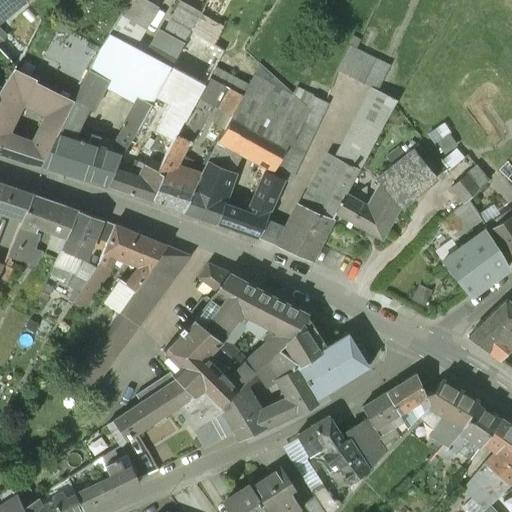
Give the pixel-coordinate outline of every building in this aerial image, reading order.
[(0,0),(0,19),(23,0),(0,0)] [(108,34),(135,48),(159,9),(145,0),(132,0),(128,3),(108,34)] [(206,0),(199,13),(191,30),(213,43),(236,0),(206,0)] [(162,33),(159,31),(146,54),(171,67),(191,30),(199,13),(178,2),(162,33)] [(213,43),(191,30),(171,67),(155,97),(167,103),(156,125),(173,135),(191,103),(202,83),(207,76),(218,57),(223,49),(213,43)] [(135,48),(108,34),(100,46),(88,71),(107,81),(137,97),(151,104),(155,97),(171,67),(146,54),(135,48)] [(390,64),(350,44),(338,69),(378,89),(390,64)] [(84,78),(51,62),(48,68),(63,75),(62,78),(80,87),(84,78)] [(292,95),(258,64),(251,79),(242,95),(232,114),(219,138),(256,159),(257,159),(274,168),(288,142),(291,146),(308,110),(292,95)] [(12,70),(0,88),(0,95),(1,96),(19,106),(22,103),(32,84),(33,82),(12,70)] [(107,81),(88,71),(84,78),(80,87),(73,100),(88,108),(93,110),(107,81)] [(242,95),(207,76),(202,83),(191,103),(209,112),(213,105),(232,114),(242,95)] [(71,103),(32,84),(22,103),(47,116),(33,143),(24,162),(40,165),(56,133),(71,103)] [(308,110),(291,146),(297,149),(283,179),(289,179),(326,101),(297,85),(292,95),(308,110)] [(1,96),(0,97),(0,153),(24,162),(33,143),(20,138),(24,130),(13,125),(10,134),(6,133),(19,106),(1,96)] [(151,104),(137,97),(122,123),(123,124),(122,125),(124,126),(117,138),(116,138),(114,142),(90,134),(87,143),(82,142),(83,139),(79,138),(79,141),(72,139),(56,133),(40,165),(106,186),(114,168),(121,154),(136,130),(151,104)] [(151,104),(136,130),(121,154),(114,168),(127,173),(137,177),(143,164),(162,173),(152,201),(181,211),(199,177),(175,165),(187,143),(189,144),(190,140),(193,142),(209,112),(191,103),(173,135),(156,125),(167,103),(155,97),(151,104)] [(71,103),(56,133),(72,139),(88,108),(73,100),(71,103)] [(361,113),(313,203),(331,218),(335,212),(345,193),(362,163),(382,125),(361,113)] [(274,168),(271,172),(283,179),(297,149),(291,146),(288,142),(274,168)] [(414,149),(376,180),(384,189),(398,208),(437,177),(414,149)] [(261,179),(247,211),(223,205),(216,223),(257,237),(283,179),(271,172),(274,168),(257,159),(253,168),(257,171),(254,175),(261,179)] [(233,171),(207,161),(199,177),(181,211),(216,223),(223,205),(225,201),(223,201),(233,171)] [(162,173),(143,164),(137,177),(127,173),(114,168),(106,186),(152,201),(162,173)] [(466,174),(451,185),(463,203),(467,200),(477,189),(466,174)] [(32,195),(0,184),(0,209),(23,217),(32,195)] [(384,189),(373,209),(345,193),(335,212),(382,238),(398,208),(384,189)] [(77,211),(32,195),(23,217),(9,252),(10,258),(35,268),(41,252),(33,249),(38,237),(34,236),(38,225),(67,236),(77,211)] [(313,203),(303,197),(300,202),(298,202),(276,245),(310,260),(331,218),(313,203)] [(463,203),(454,209),(441,223),(451,238),(480,220),(467,200),(463,203)] [(67,236),(61,250),(54,262),(74,271),(79,257),(82,256),(92,232),(96,234),(101,220),(77,211),(67,236)] [(511,215),(487,232),(492,241),(493,240),(505,261),(511,256),(511,215)] [(134,234),(114,224),(96,266),(88,278),(99,284),(110,268),(113,257),(123,260),(134,234)] [(484,228),(459,246),(441,260),(469,295),(508,267),(505,261),(493,240),(492,241),(487,232),(484,228)] [(164,247),(134,234),(123,260),(137,266),(124,283),(119,280),(104,303),(117,312),(164,247)] [(165,247),(133,290),(117,312),(138,327),(190,256),(165,246),(165,247)] [(9,252),(0,247),(0,264),(2,266),(7,257),(9,252)] [(2,266),(0,270),(0,278),(4,280),(10,267),(11,262),(9,261),(10,258),(7,257),(2,266)] [(74,271),(54,262),(48,277),(69,285),(75,276),(72,274),(74,271)] [(229,273),(207,264),(197,278),(214,291),(229,273)] [(278,351),(284,344),(289,339),(301,323),(308,314),(229,273),(214,291),(190,321),(184,328),(181,326),(177,330),(179,333),(163,351),(175,363),(168,373),(176,378),(161,387),(140,402),(139,403),(113,419),(127,440),(177,407),(201,391),(217,406),(238,387),(256,371),(278,351)] [(86,281),(75,276),(69,285),(75,288),(68,301),(73,303),(86,281)] [(99,284),(88,278),(86,281),(73,303),(82,309),(99,284)] [(511,306),(509,302),(498,306),(467,337),(499,360),(511,347),(501,337),(511,325),(511,306)] [(117,312),(74,371),(94,386),(138,327),(117,312)] [(318,352),(308,336),(308,335),(301,323),(289,339),(284,344),(298,365),(297,367),(315,398),(366,366),(346,334),(318,352)] [(511,325),(501,337),(511,347),(511,325)] [(250,405),(245,397),(221,412),(234,432),(238,440),(296,413),(297,414),(317,402),(315,398),(297,367),(298,365),(278,351),(256,371),(265,384),(275,379),(286,398),(277,403),(260,410),(255,402),(250,405)] [(168,373),(156,381),(160,388),(161,387),(176,378),(168,373)] [(415,373),(385,392),(398,414),(411,406),(425,397),(423,393),(415,373)] [(478,402),(441,380),(433,391),(423,393),(425,397),(428,406),(441,414),(430,435),(443,443),(447,446),(476,405),(478,402)] [(156,381),(135,394),(140,402),(160,388),(156,381)] [(217,406),(201,391),(177,407),(191,428),(190,429),(203,447),(234,432),(221,412),(245,397),(240,390),(238,387),(217,406)] [(385,392),(361,407),(375,429),(398,414),(385,392)] [(425,397),(411,406),(418,417),(428,406),(425,397)] [(476,405),(447,446),(443,443),(441,445),(453,454),(458,448),(471,457),(485,439),(499,420),(476,405)] [(367,472),(346,439),(341,440),(327,417),(311,426),(322,445),(351,482),(367,472)] [(363,420),(338,434),(341,440),(346,439),(367,472),(384,453),(363,420)] [(498,449),(477,471),(466,484),(490,503),(511,480),(511,428),(499,420),(485,439),(498,449)] [(311,426),(296,435),(307,453),(322,445),(311,426)] [(453,454),(441,445),(436,454),(448,461),(453,454)] [(113,448),(101,456),(108,476),(113,474),(111,470),(120,464),(117,459),(119,458),(113,448)] [(120,464),(111,470),(113,474),(122,491),(160,473),(147,449),(120,464)] [(280,477),(275,469),(249,486),(265,511),(284,511),(297,504),(289,491),(294,488),(285,474),(280,477)] [(108,476),(75,494),(82,510),(122,491),(113,474),(108,476)] [(33,501),(24,480),(13,484),(23,507),(33,501)] [(335,511),(341,505),(321,485),(310,492),(313,497),(315,500),(322,511),(335,511)] [(265,511),(249,486),(222,503),(227,511),(265,511)] [(53,500),(40,506),(37,498),(33,501),(23,507),(25,511),(78,511),(82,510),(75,494),(65,499),(62,492),(52,497),(53,500)] [(322,511),(315,500),(313,497),(302,504),(307,511),(322,511)]
